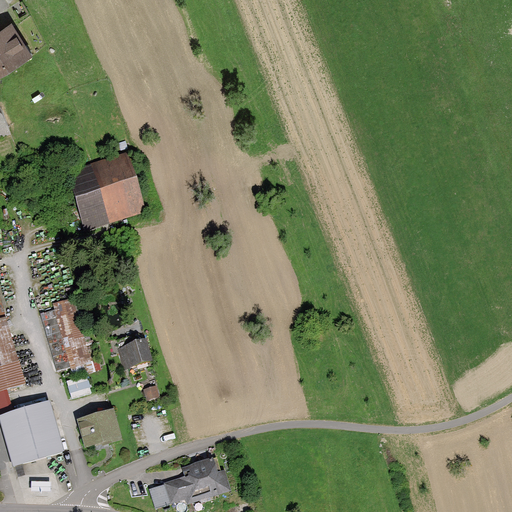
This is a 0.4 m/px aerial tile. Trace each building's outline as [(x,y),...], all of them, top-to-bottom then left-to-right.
[(11,20),(0,27),(0,73),(32,54),(11,20)] [(0,108),(0,138),(10,134),(0,108)] [(68,177),(85,230),(143,212),(126,159),(68,177)] [(0,391),(25,384),(0,294),(0,391)] [(56,312),(42,316),(57,370),(69,367),(72,377),(95,371),(74,299),(54,304),(56,312)] [(146,340),(118,348),(124,370),(152,362),(146,340)] [(87,376),(68,382),(72,398),(91,392),(87,376)] [(156,386),(144,390),(148,401),(160,398),(156,386)] [(63,452),(49,403),(13,414),(5,390),(0,391),(0,420),(14,467),(43,458),(63,452)] [(113,412),(77,422),(86,451),(107,445),(122,441),(113,412)] [(187,505),(229,492),(223,473),(217,475),(213,462),(184,470),(187,479),(165,485),(166,487),(151,492),(155,508),(186,499),(187,505)] [(51,498),(51,484),(32,484),(32,492),(34,492),(34,498),(51,498)]
